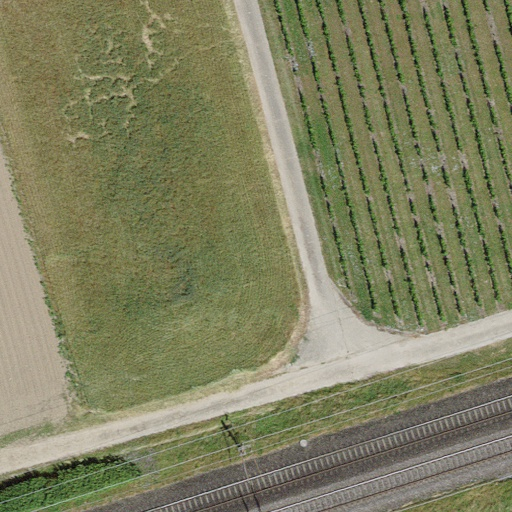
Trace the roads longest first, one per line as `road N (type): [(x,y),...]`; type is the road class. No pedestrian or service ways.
road 1 (track): [(0,463),(511,326)]
road 2 (track): [(243,0),(341,376)]
